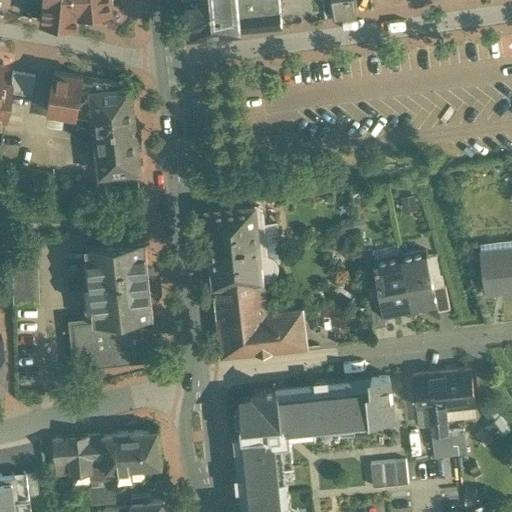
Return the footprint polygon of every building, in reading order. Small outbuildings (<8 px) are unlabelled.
[(45,0),(43,18),(79,22),(80,11),(114,7),(112,0),(45,0)] [(186,0),(190,34),(241,29),(240,12),(238,0),(186,0)] [(238,0),(240,12),(281,8),(280,0),(238,0)] [(355,0),(333,0),(335,17),(357,14),(355,0)] [(281,8),(240,12),(241,29),(283,25),(281,8)] [(3,59),(0,58),(0,115),(5,116),(9,90),(11,79),(3,77),(0,73),(3,59)] [(85,73),(55,68),(49,109),(78,114),(84,75),(85,73)] [(35,73),(13,69),(11,79),(9,90),(31,94),(35,73)] [(132,84),(122,85),(121,80),(94,75),(93,76),(84,75),(78,114),(96,117),(102,172),(112,170),(113,177),(131,175),(132,183),(140,182),(138,167),(141,167),(132,84)] [(256,202),(238,204),(225,205),(208,207),(212,245),(243,242),(243,243),(267,241),(264,209),(256,203),(256,202)] [(37,238),(11,241),(11,254),(38,252),(37,238)] [(146,238),(88,245),(95,318),(96,320),(138,316),(154,314),(152,300),(161,290),(159,271),(149,263),(146,238)] [(511,240),(481,244),(483,255),(511,251),(511,240)] [(243,242),(212,245),(215,282),(264,276),(264,277),(269,277),(273,276),(277,272),(278,268),(278,263),(276,258),(272,255),(268,253),(267,241),(243,243),(243,242)] [(427,249),(401,254),(412,310),(438,305),(434,286),(427,249)] [(511,251),(483,255),(487,290),(504,288),(504,294),(511,293),(511,251)] [(38,252),(11,254),(13,304),(39,303),(38,252)] [(401,254),(374,259),(382,296),(385,315),(412,310),(401,254)] [(264,276),(215,282),(218,307),(217,308),(217,315),(219,315),(223,354),(308,345),(303,306),(268,310),(264,277),(264,276)] [(446,284),(434,286),(438,305),(439,310),(451,307),(446,284)] [(382,296),(370,299),(375,326),(387,324),(385,315),(382,296)] [(142,355),(138,316),(96,320),(95,318),(75,320),(78,363),(142,355)] [(472,366),(414,372),(417,405),(430,403),(446,402),(475,398),(472,366)] [(488,369),(477,370),(480,398),(491,397),(488,369)] [(390,374),(390,373),(372,375),(372,382),(279,391),(279,387),(255,390),(255,395),(242,397),(245,421),(241,422),(250,510),(243,511),(291,511),(284,441),(292,441),(291,431),(379,422),(379,416),(394,415),(390,374)] [(446,402),(430,403),(433,431),(449,429),(446,402)] [(159,427),(104,431),(107,467),(108,468),(122,466),(122,472),(134,471),(134,465),(162,463),(162,456),(163,454),(162,450),(161,448),(159,427)] [(449,429),(433,431),(434,445),(467,441),(465,427),(449,429)] [(104,431),(54,436),(57,462),(73,460),(74,470),(107,467),(104,431)] [(434,445),(436,456),(468,451),(466,442),(434,445)] [(375,458),(376,482),(411,479),(409,456),(375,458)] [(437,457),(419,458),(419,474),(438,474),(437,457)] [(29,511),(25,470),(0,472),(0,511),(29,511)] [(115,483),(88,484),(89,503),(116,501),(115,483)] [(151,492),(133,494),(134,504),(134,511),(166,511),(166,497),(152,498),(151,492)]
